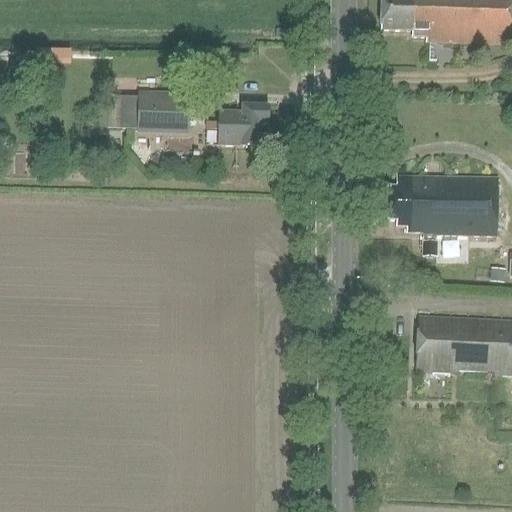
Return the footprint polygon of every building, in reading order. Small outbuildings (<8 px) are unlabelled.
[(511,0),(383,0),(383,31),(412,32),(412,39),(426,40),(426,44),(511,47),(511,0)] [(137,95),(136,136),(188,137),(189,96),(137,95)] [(121,132),(122,99),(109,99),(109,105),(108,131),(121,132)] [(217,115),(216,149),(261,150),(261,128),(268,128),(268,108),(240,108),(239,115),(217,115)] [(140,159),(161,159),(160,139),(139,139),(140,159)] [(388,191),(387,223),(398,223),(397,228),(408,229),(408,235),(423,235),(423,238),(496,239),(497,182),(398,180),(398,191),(388,191)] [(422,258),(438,259),(438,243),(422,243),(422,258)] [(492,273),(491,287),(504,287),(505,274),(492,273)] [(511,325),(419,321),(417,374),(453,376),(453,373),(496,375),(496,377),(511,378),(511,325)]
